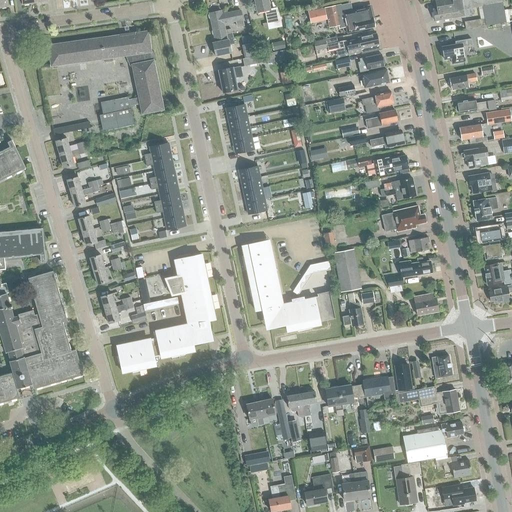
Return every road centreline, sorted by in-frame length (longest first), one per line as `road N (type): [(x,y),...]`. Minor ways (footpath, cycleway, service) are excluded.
road 1 (residential): [(114,408),(1,29)]
road 2 (residential): [(245,364),(169,4)]
road 3 (tertiary): [(468,327),(401,0)]
road 4 (unclassified): [(245,364),(468,327)]
road 5 (tertiary): [(502,511),(468,327)]
road 6 (residential): [(1,29),(169,4)]
road 7 (unclassified): [(114,408),(184,378),(245,364)]
road 8 (residential): [(114,408),(132,447),(193,511)]
road 9 (unclassified): [(0,459),(114,408)]
